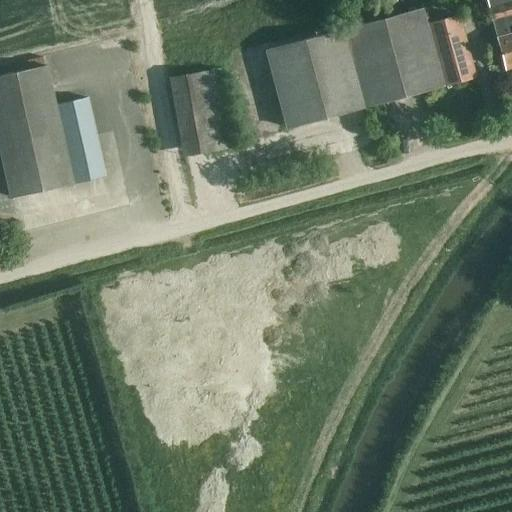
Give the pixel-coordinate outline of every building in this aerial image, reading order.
[(511,0),(485,0),(491,21),(492,21),(504,68),(511,66),(511,0)] [(425,24),(421,8),(343,28),(364,106),(442,85),(473,77),(457,15),(425,24)] [(343,28),(264,49),(285,127),(364,106),(343,28)] [(169,64),(176,144),(222,140),(215,60),(169,64)] [(0,156),(9,197),(11,196),(71,183),(71,182),(103,175),(86,97),(54,105),(45,65),(0,75),(0,156)]
